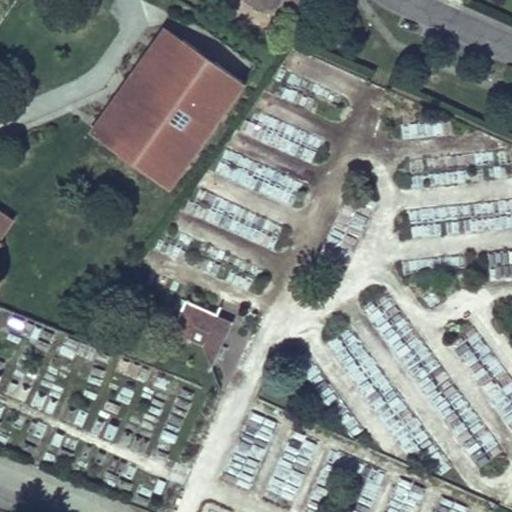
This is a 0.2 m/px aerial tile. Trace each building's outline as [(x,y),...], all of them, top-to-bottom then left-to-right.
[(257,0),(258,7),(279,4),(295,16),(306,0),(257,0)] [(176,34),(164,25),(155,37),(167,46),(176,34)] [(110,127),(101,140),(170,189),(246,83),(176,34),(167,46),(155,37),(97,119),(110,127)] [(97,119),(88,131),(101,140),(110,127),(97,119)] [(0,238),(13,219),(0,210),(0,238)] [(218,313),(186,299),(164,348),(189,338),(204,345),(218,314),(218,313)] [(233,321),(218,314),(204,345),(212,367),(233,321)] [(396,481),(395,500),(417,501),(418,483),(396,481)]
